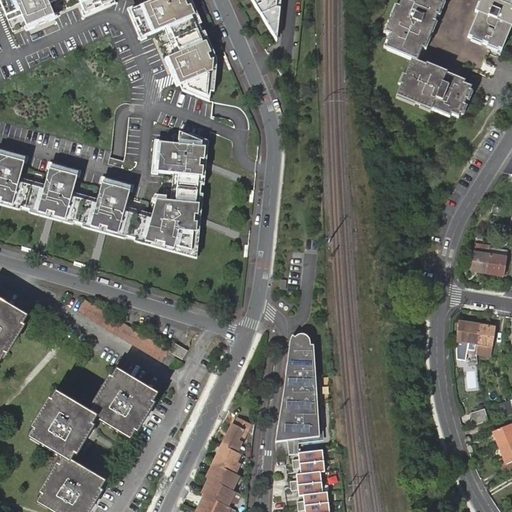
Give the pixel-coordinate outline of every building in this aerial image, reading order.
[(0,0),(0,1),(7,17),(20,11),(27,27),(37,23),(44,20),(54,16),(49,4),(47,0),(79,0),(84,12),(94,7),(101,4),(110,0),(157,0),(158,0),(135,10),(139,20),(142,27),(146,37),(169,28),(181,54),(169,59),(173,69),(176,76),(181,86),(186,84),(189,90),(210,99),(214,60),(188,0),(0,0)] [(251,0),(277,42),(281,0),(251,0)] [(402,0),(402,1),(399,8),(397,7),(393,18),(391,23),(386,34),(389,35),(391,36),(389,42),(390,42),(387,50),(412,61),(405,77),(401,87),(397,96),(416,104),(420,106),(431,110),(450,118),(451,115),(459,119),(460,115),(464,106),(466,101),(470,92),(472,88),(464,84),(465,82),(460,79),(446,74),(445,75),(425,66),(416,63),(422,50),(423,50),(427,39),(429,34),(434,23),(437,17),(442,3),(439,2),(436,1),(436,0),(402,0)] [(511,0),(483,0),(483,1),(481,6),(478,14),(468,37),(472,39),(482,43),(491,47),(502,51),(511,27),(511,0)] [(445,4),(442,3),(437,17),(440,18),(445,4)] [(169,47),(171,53),(174,52),(168,34),(156,37),(160,49),(169,47)] [(427,63),(425,66),(445,75),(446,74),(447,72),(427,63)] [(414,107),(416,104),(397,96),(396,99),(414,107)] [(204,163),(206,144),(179,133),(179,145),(161,144),(159,173),(179,175),(177,203),(158,201),(153,220),(126,212),(132,193),(104,185),(98,205),(73,198),(79,178),(51,170),(46,190),(21,183),(26,163),(0,156),(0,202),(50,216),(103,231),(194,256),(198,220),(204,163)] [(511,218),(511,215),(511,211),(493,205),(491,215),(495,215),(511,218)] [(471,271),(486,274),(489,255),(491,247),(490,247),(475,245),(474,253),(471,271)] [(489,255),(486,274),(504,276),(507,258),(508,249),(491,247),(489,255)] [(78,311),(161,362),(168,350),(85,300),(78,311)] [(0,361),(26,318),(0,302),(0,361)] [(475,354),(477,344),(480,325),(464,323),(461,342),(460,352),(475,354)] [(480,325),(477,344),(493,347),(496,328),(480,325)] [(282,404),(276,443),(288,441),(321,437),(314,343),(311,344),(311,343),(310,341),(309,339),(308,337),(305,336),(302,335),(300,335),(299,336),(297,337),(296,338),(294,340),(294,341),(293,344),(294,345),(290,345),(286,376),(282,404)] [(182,360),(188,351),(174,343),(169,352),(182,360)] [(91,416),(96,419),(130,440),(157,396),(117,372),(91,416)] [(70,463),(96,419),(91,416),(57,396),(31,439),(65,460),(70,463)] [(499,404),(503,417),(511,414),(511,403),(511,400),(499,404)] [(470,414),(474,426),(488,421),(484,409),(470,414)] [(233,424),(223,445),(237,452),(243,440),(239,439),(244,429),(248,430),(252,422),(239,416),(235,425),(233,424)] [(493,432),(500,448),(511,443),(511,429),(510,425),(493,432)] [(243,440),(248,430),(244,429),(239,439),(243,440)] [(296,440),(288,441),(290,455),(298,454),(296,440)] [(511,443),(500,448),(504,458),(507,465),(510,463),(511,462),(511,443)] [(223,445),(215,461),(234,470),(242,454),(237,452),(223,445)] [(325,472),(323,451),(298,454),(299,460),(292,461),(293,469),(300,469),(300,474),(296,475),(297,481),(290,482),(291,491),(298,491),(299,497),(303,496),(304,502),(297,502),(298,511),(305,511),(304,511),(329,511),(328,493),(323,494),(321,472),(325,472)] [(497,460),(505,478),(511,474),(511,462),(510,463),(507,465),(504,458),(497,460)] [(87,511),(104,484),(70,463),(65,460),(39,504),(52,511),(87,511)] [(234,470),(215,461),(206,478),(210,480),(230,490),(238,473),(234,470)] [(203,495),(205,495),(226,506),(233,491),(230,490),(210,480),(203,495)] [(238,493),(233,491),(226,506),(231,508),(238,493)] [(205,495),(198,510),(201,511),(228,511),(231,508),(226,506),(205,495)]
